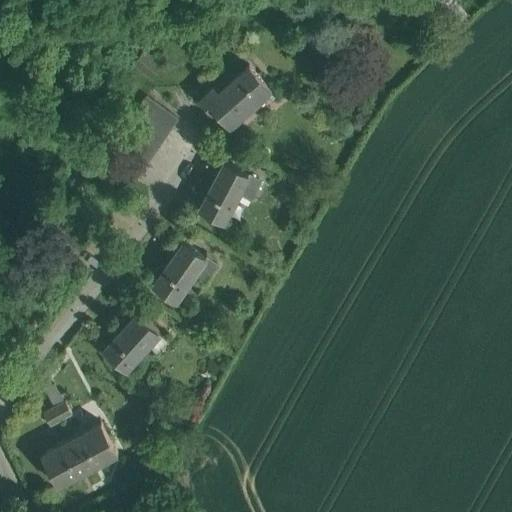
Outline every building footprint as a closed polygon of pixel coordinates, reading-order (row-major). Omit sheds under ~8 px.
[(160,63),(144,50),(134,60),(151,74),(160,63)] [(249,62),(219,88),(214,83),(201,96),(212,108),(216,105),(230,122),(274,89),(249,62)] [(148,94),(116,141),(126,147),(115,163),(136,176),(178,115),(148,94)] [(225,158),(200,204),(223,217),(240,187),(251,193),(260,178),(248,171),(225,158)] [(262,173),(251,166),(248,171),(260,178),(262,173)] [(184,238),(154,280),(176,296),(196,268),(206,275),(216,261),(206,253),(184,238)] [(138,309),(105,346),(127,365),(159,329),(138,309)] [(66,398),(44,410),(50,421),(72,410),(66,398)] [(85,425),(57,441),(57,442),(42,451),(58,481),(118,449),(101,418),(86,427),(85,425)]
